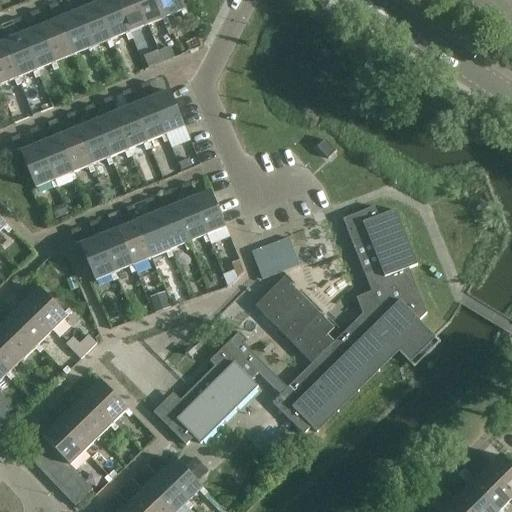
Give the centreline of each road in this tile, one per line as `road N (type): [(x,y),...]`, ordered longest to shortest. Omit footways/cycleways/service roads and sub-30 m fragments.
road 1 (residential): [(308,178),(254,195),(202,81),(244,0)]
road 2 (tertiary): [(511,97),(361,0)]
